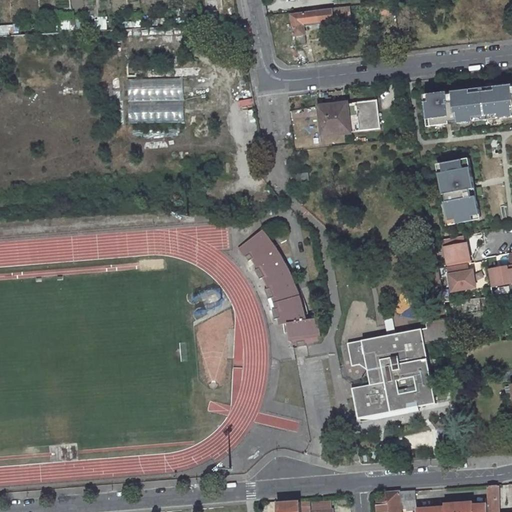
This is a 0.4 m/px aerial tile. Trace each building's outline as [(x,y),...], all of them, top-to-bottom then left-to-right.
[(222,0),(211,0),(202,1),(204,21),(224,19),(222,0)] [(351,6),(337,6),(337,18),(351,18),(351,6)] [(335,10),(292,12),(294,45),(307,44),(306,24),(335,23),(335,10)] [(183,15),(183,25),(192,24),(192,14),(183,15)] [(157,18),(157,26),(165,26),(165,17),(157,18)] [(23,33),(23,24),(14,25),(15,34),(23,33)] [(218,35),(227,34),(227,24),(218,24),(218,35)] [(1,35),(14,34),(14,25),(0,25),(1,35)] [(144,82),(130,82),(132,123),(171,121),(170,100),(152,101),(152,88),(144,89),(144,82)] [(511,84),(425,95),(429,127),(451,124),(452,131),(460,130),(459,123),(511,117),(511,84)] [(380,128),(377,101),(320,107),(324,135),(380,128)] [(469,156),(442,161),(444,170),(439,171),(443,193),(446,192),(447,200),(445,200),(448,218),(453,217),(455,225),(477,220),(476,213),(480,212),(477,194),(483,193),(481,184),(475,186),(469,156)] [(310,183),(308,173),(296,174),(298,184),(310,183)] [(251,260),(253,258),(256,263),(259,268),(258,269),(260,273),(258,275),(260,279),(265,277),(270,288),(268,288),(269,293),(267,294),(269,299),(274,297),(276,302),(278,308),(276,309),(277,314),(274,314),(275,319),(280,318),(282,324),(288,323),(290,341),(292,342),(293,343),(298,343),(305,341),(319,339),(320,337),(321,336),(319,318),(307,320),(304,308),(301,295),(291,273),(279,251),(272,240),(263,230),(239,248),(246,257),(248,255),(251,260)] [(465,244),(463,236),(444,240),(449,267),(468,264),(471,263),(469,253),(466,253),(465,244)] [(472,280),(471,271),(469,272),(468,264),(449,267),(448,267),(452,291),(476,288),(475,279),(472,280)] [(511,283),(511,266),(502,268),(502,269),(498,270),(498,268),(489,270),(492,287),(511,283)] [(511,294),(445,302),(448,316),(506,310),(511,309),(511,294)] [(276,302),(274,297),(269,299),(273,309),(276,309),(278,308),(276,302)] [(378,338),(349,344),(353,365),(360,364),(373,373),(375,384),(373,388),(358,391),(355,395),(359,418),(392,411),(391,404),(401,402),(403,409),(409,408),(410,412),(420,410),(419,406),(436,403),(427,357),(431,356),(431,353),(427,353),(425,346),(425,344),(452,339),(451,333),(448,318),(426,323),(427,328),(396,334),(393,317),(386,318),(389,336),(390,343),(380,345),(378,338)] [(511,326),(451,333),(452,339),(454,347),(511,340),(511,326)] [(390,343),(389,336),(378,338),(380,345),(390,343)] [(461,371),(468,369),(464,351),(457,353),(461,371)] [(391,404),(392,411),(403,409),(401,402),(391,404)] [(60,445),(61,462),(77,461),(76,444),(60,445)] [(498,511),(498,485),(488,486),(488,511),(498,511)] [(417,506),(416,491),(387,493),(378,503),(379,511),(401,511),(401,510),(400,502),(406,501),(407,507),(417,506)] [(332,510),(331,500),(313,502),(313,511),(332,510)] [(279,505),(279,511),(301,511),(301,502),(278,504),(278,501),(276,501),(276,505),(279,505)] [(268,511),(268,502),(260,502),(260,511),(268,511)] [(488,511),(488,504),(474,505),(474,502),(445,504),(445,507),(439,508),(438,505),(424,506),(425,509),(418,509),(417,511),(488,511)]
